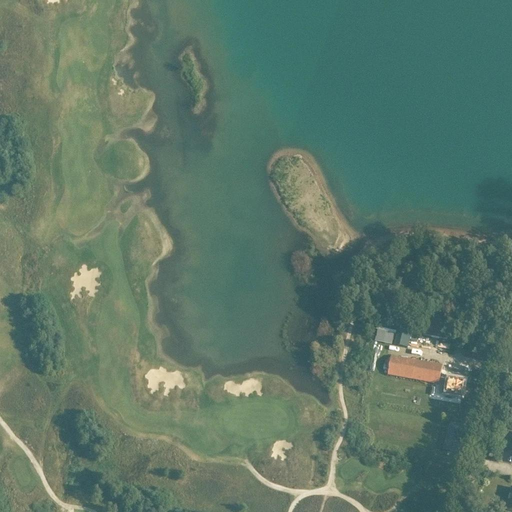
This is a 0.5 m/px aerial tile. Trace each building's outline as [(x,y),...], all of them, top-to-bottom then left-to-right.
[(426,320),(423,337),(448,341),(451,324),(426,320)] [(396,345),(407,348),(411,326),(400,324),(396,345)] [(394,345),(396,330),(377,328),(376,343),(394,345)] [(458,338),(455,347),(462,349),(465,340),(458,338)] [(388,375),(439,385),(442,367),(391,357),(388,375)] [(447,395),(453,396),(462,398),(465,383),(456,381),(458,373),(451,371),(449,380),(447,395)] [(456,425),(451,449),(462,452),(466,435),(467,435),(469,428),(456,425)]
